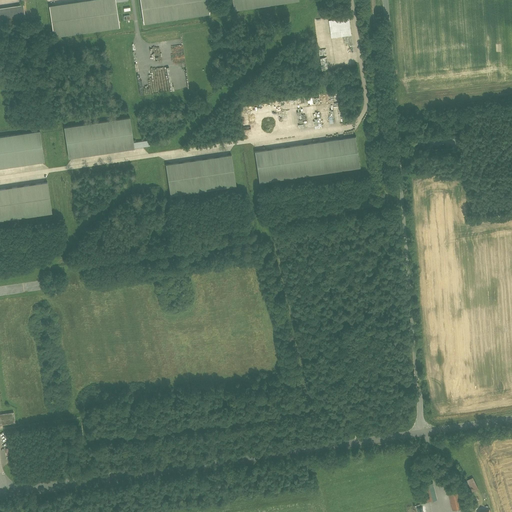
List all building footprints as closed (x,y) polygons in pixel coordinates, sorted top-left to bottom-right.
[(53,39),(119,29),(118,24),(115,4),(114,0),(103,0),(49,8),(48,8),(53,39)] [(209,16),(207,0),(139,0),(143,26),(209,16)] [(299,2),(298,0),(231,0),(234,12),(299,2)] [(0,9),(0,25),(25,22),(23,7),(21,7),(0,9)] [(329,20),(331,37),(352,34),(349,17),(329,20)] [(129,119),(63,129),(68,160),(71,160),(134,150),(133,144),(129,119)] [(0,169),(42,164),(44,163),(40,132),(0,138),(0,169)] [(255,153),(254,153),(258,185),(360,170),(356,138),(355,138),(255,153)] [(148,141),(133,144),(134,150),(142,148),(149,147),(148,141)] [(169,198),(236,188),(231,157),(230,157),(166,166),(165,166),(169,198)] [(0,222),(52,215),(47,184),(0,190),(0,222)] [(2,426),(14,424),(13,414),(0,415),(0,425),(2,425),(2,426)] [(473,477),(467,479),(472,491),(479,488),(473,477)] [(426,484),(421,485),(424,494),(426,502),(437,499),(433,483),(426,484)] [(463,486),(448,489),(453,510),(467,507),(463,486)]
